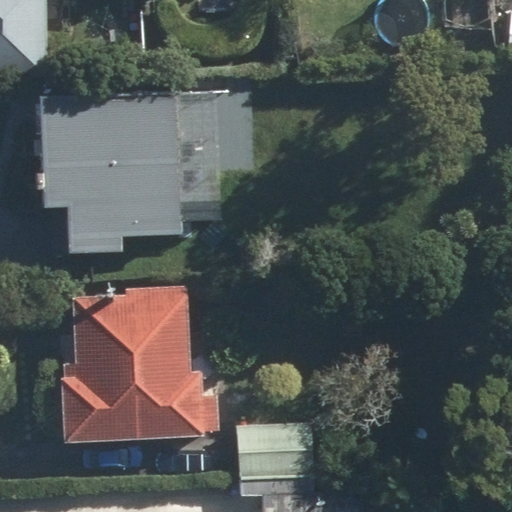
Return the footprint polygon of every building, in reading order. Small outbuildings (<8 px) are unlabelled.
[(0,0),(0,81),(43,82),(43,0),(0,0)] [(511,13),(503,13),(501,63),(511,63),(511,13)] [(168,95),(26,100),(30,211),(49,210),(51,256),(109,254),(108,240),(174,238),(168,95)] [(257,111),(216,111),(217,174),(258,173),(257,111)] [(55,382),(50,383),(54,447),(195,440),(195,434),(209,433),(208,398),(194,399),(192,376),(182,377),(178,288),(60,294),(64,367),(54,368),(55,382)] [(307,424),(231,427),(233,499),(253,498),(253,511),(355,511),(355,493),(310,495),(307,424)]
